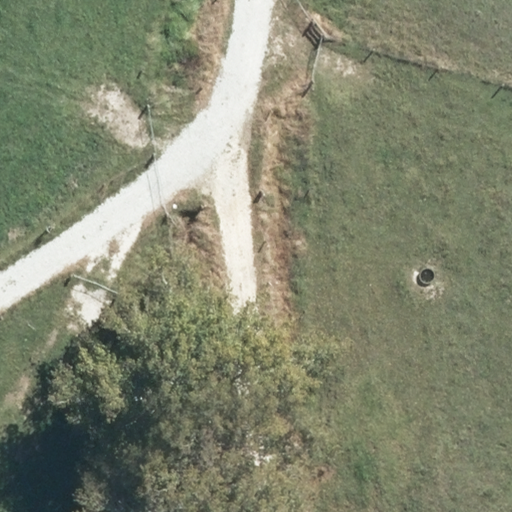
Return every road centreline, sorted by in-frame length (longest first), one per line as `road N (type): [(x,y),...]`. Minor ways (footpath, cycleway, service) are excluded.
road 1 (track): [(234,0),(208,191),(249,511)]
road 2 (track): [(0,309),(208,191)]
